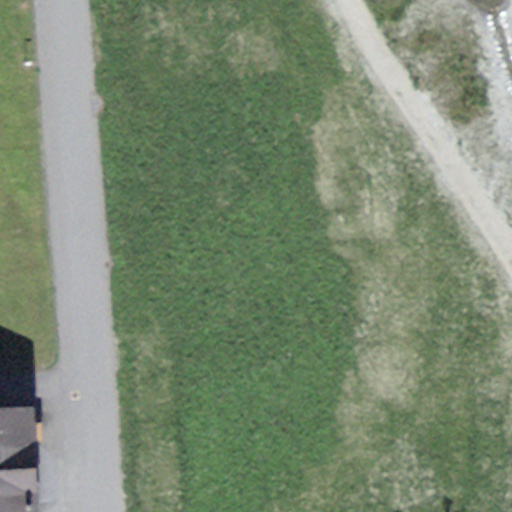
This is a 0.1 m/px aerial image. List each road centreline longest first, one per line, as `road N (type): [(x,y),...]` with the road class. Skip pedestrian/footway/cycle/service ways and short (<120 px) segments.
road 1 (residential): [(99,511),(68,0)]
road 2 (track): [(511,259),(347,0)]
